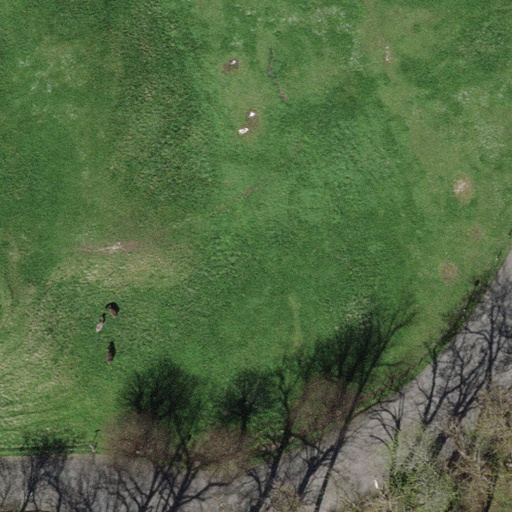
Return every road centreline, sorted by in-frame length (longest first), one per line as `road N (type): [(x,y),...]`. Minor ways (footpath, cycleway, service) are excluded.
road 1 (residential): [(511,298),(456,376),(395,433),(320,482),(247,511)]
road 2 (residential): [(0,485),(80,482),(126,496),(146,511)]
